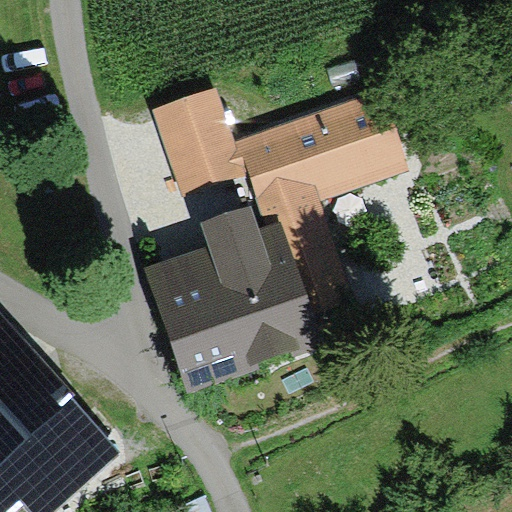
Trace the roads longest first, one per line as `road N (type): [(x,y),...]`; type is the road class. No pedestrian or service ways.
road 1 (residential): [(65,0),(76,137),(137,372)]
road 2 (residential): [(137,372),(209,453),(231,511)]
road 3 (residential): [(137,372),(0,294)]
